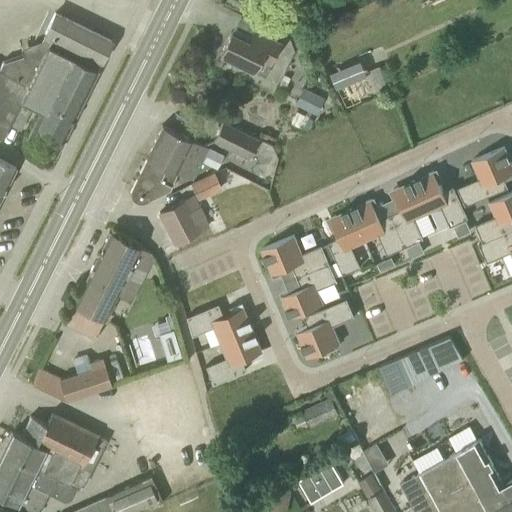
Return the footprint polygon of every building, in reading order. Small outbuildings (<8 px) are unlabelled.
[(102,60),(112,41),(58,14),(46,36),(43,40),(21,47),(23,56),(2,62),(0,66),(0,118),(12,123),(11,125),(21,130),(32,107),(42,112),(27,137),(56,152),(98,69),(96,68),(100,60),(102,60)] [(271,64),(281,42),(254,29),(248,40),(231,32),(220,55),(253,71),(259,58),(271,64)] [(340,97),(360,86),(345,60),(326,70),(340,97)] [(308,91),(300,106),(316,114),(324,99),(308,91)] [(11,125),(12,123),(0,118),(0,136),(3,138),(9,124),(11,125)] [(249,158),(259,139),(223,121),(213,140),(249,158)] [(193,179),(202,159),(199,158),(204,147),(190,140),(191,138),(162,124),(132,186),(131,191),(132,197),(136,200),(142,202),(145,201),(168,192),(169,191),(171,186),(176,176),(176,173),(177,173),(177,171),(193,179)] [(505,146),(473,159),(480,177),(458,187),(466,205),(509,187),(504,176),(511,172),(511,163),(510,159),(511,158),(508,152),(507,152),(505,146)] [(0,198),(16,166),(0,158),(0,198)] [(414,180),(428,212),(442,206),(451,226),(469,218),(454,185),(443,190),(434,171),(422,176),(422,175),(415,178),(416,179),(414,180)] [(212,193),(223,188),(216,173),(206,178),(212,193)] [(415,218),(428,212),(414,180),(412,181),(412,180),(405,183),(406,184),(393,189),(402,209),(391,214),(406,246),(424,238),(415,218)] [(483,241),(511,228),(511,219),(511,217),(511,216),(511,191),(490,201),(496,215),(476,224),(483,241)] [(175,242),(208,226),(193,195),(160,212),(175,242)] [(406,246),(391,214),(380,219),(372,199),(359,205),(359,204),(352,207),(353,208),(351,208),(365,240),(379,234),(388,254),(406,246)] [(352,246),(365,240),(351,208),(349,209),(349,208),(342,211),(343,212),(331,218),(339,237),(329,242),(343,274),(361,266),(352,246)] [(511,228),(483,241),(479,243),(487,262),(511,252),(511,253),(511,228)] [(130,300),(152,255),(151,252),(110,231),(64,321),(95,336),(104,318),(105,318),(118,294),(130,300)] [(293,265),(297,276),(330,262),(322,244),(302,252),(294,234),(262,248),(265,254),(264,254),(267,261),(268,261),(273,273),(293,265)] [(381,258),(375,261),(379,268),(384,266),(381,258)] [(330,262),(297,276),(302,287),(282,295),(288,307),(287,308),(289,314),(290,314),(291,317),(323,303),(317,289),(338,280),(330,262)] [(304,316),(309,327),(298,331),(303,344),(302,344),(305,351),(306,350),(308,357),(340,343),(333,325),(355,316),(347,297),(304,316)] [(219,342),(251,328),(250,325),(251,324),(248,318),(247,318),(242,306),(222,314),(217,303),(187,316),(192,335),(213,326),(219,342)] [(253,332),(251,328),(219,342),(226,357),(205,366),(213,384),(246,370),(241,359),(261,351),(256,338),(257,338),(254,331),(253,332)] [(159,334),(167,362),(182,357),(174,330),(159,334)] [(380,368),(397,398),(463,361),(450,339),(380,368)] [(66,400),(111,386),(102,361),(90,365),(92,370),(60,381),(66,400)] [(332,399),(302,412),(303,413),(309,426),(338,413),(332,399)] [(51,412),(46,423),(31,415),(21,435),(13,431),(3,451),(77,487),(84,484),(107,439),(98,435),(51,412)] [(429,487),(410,498),(417,511),(511,511),(511,479),(504,484),(478,439),(420,472),(429,487)] [(71,499),(77,487),(3,451),(0,457),(0,495),(33,511),(39,511),(49,492),(65,501),(71,499)] [(331,460),(299,478),(311,500),(344,481),(331,460)] [(371,473),(357,481),(366,496),(380,488),(371,473)] [(150,475),(106,495),(112,509),(113,511),(139,511),(163,502),(150,475)] [(375,511),(394,511),(382,490),(368,498),(375,511)] [(272,491),(267,510),(276,511),(286,511),(290,495),(272,491)] [(106,495),(77,508),(78,511),(105,511),(112,509),(106,495)]
